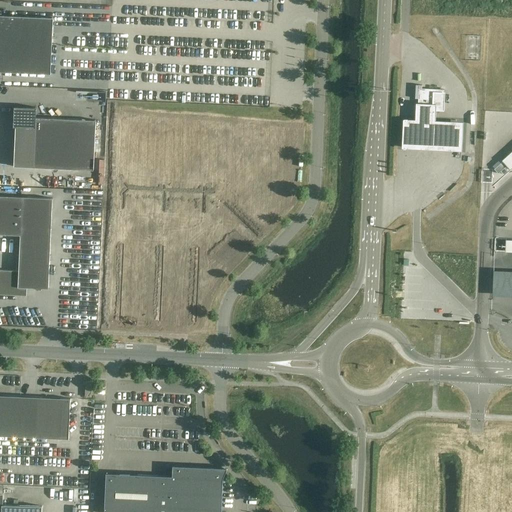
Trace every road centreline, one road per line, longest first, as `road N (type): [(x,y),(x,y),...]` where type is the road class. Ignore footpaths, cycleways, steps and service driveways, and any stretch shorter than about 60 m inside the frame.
road 1 (unclassified): [(323,0),(314,193),(303,217),(229,298),(222,361)]
road 2 (secondary): [(384,0),(373,251)]
road 3 (unclassified): [(222,361),(0,350)]
road 4 (unclassified): [(222,361),(220,417),(289,511)]
road 5 (unknown): [(110,445),(129,458),(228,466),(238,511)]
road 6 (unclassified): [(479,363),(486,219)]
road 7 (secondary): [(344,398),(381,399),(414,375),(478,377)]
road 8 (secondary): [(373,251),(350,295),(289,361)]
road 9 (secondary): [(479,363),(419,360),(387,328),(369,325)]
